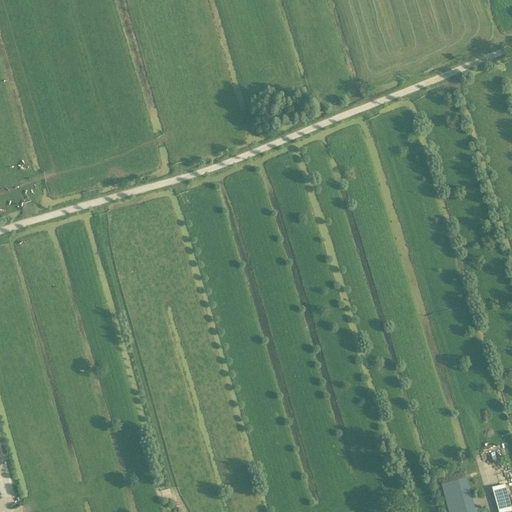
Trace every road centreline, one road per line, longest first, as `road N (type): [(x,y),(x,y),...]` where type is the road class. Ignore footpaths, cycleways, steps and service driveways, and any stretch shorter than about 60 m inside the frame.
road 1 (track): [(0,232),(238,160),(511,47)]
road 2 (track): [(0,191),(204,121)]
